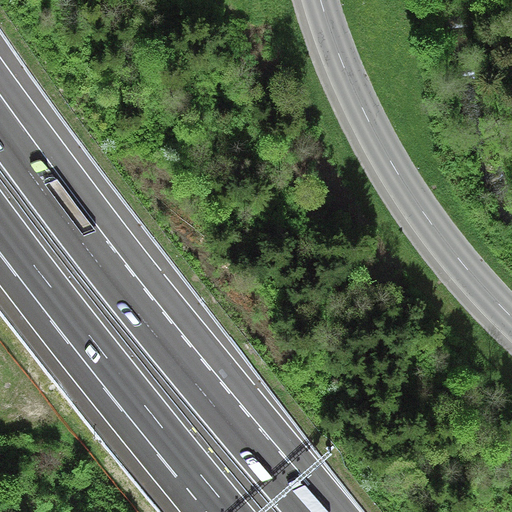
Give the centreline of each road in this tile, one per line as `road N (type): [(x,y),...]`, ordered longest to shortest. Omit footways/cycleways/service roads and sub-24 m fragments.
road 1 (secondary): [(319,0),(357,109),(403,185),(511,316)]
road 2 (motorway): [(312,511),(99,254)]
road 3 (motorway): [(23,259),(224,511)]
road 4 (motorway): [(99,254),(65,163),(0,70)]
road 5 (motorway): [(99,254),(0,119)]
